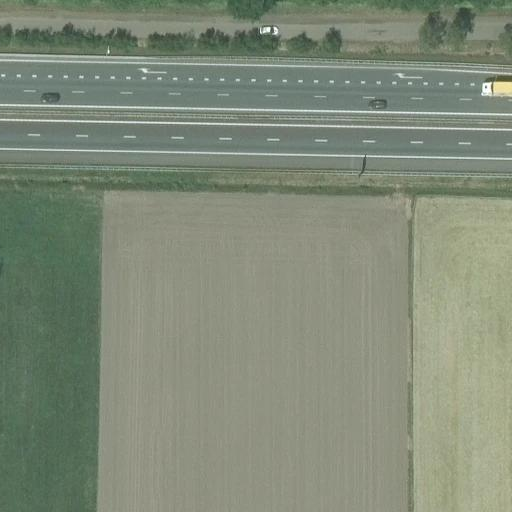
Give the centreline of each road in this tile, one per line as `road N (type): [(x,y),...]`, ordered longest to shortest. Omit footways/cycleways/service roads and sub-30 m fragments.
road 1 (motorway): [(0,135),(511,146)]
road 2 (motorway): [(511,102),(0,92)]
road 3 (unclassified): [(511,33),(0,27)]
